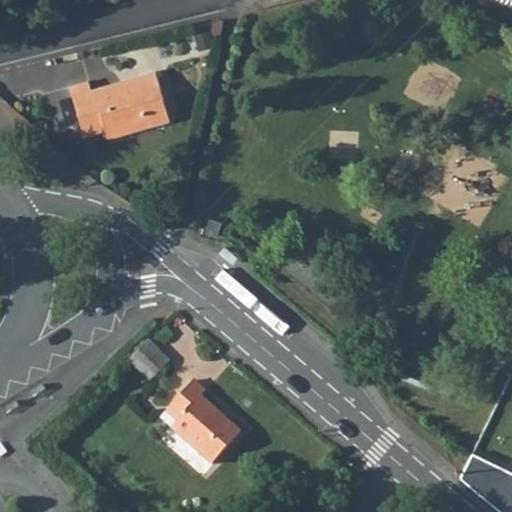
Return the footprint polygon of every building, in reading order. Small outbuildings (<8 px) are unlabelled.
[(89,83),(70,88),(84,139),(107,132),(110,140),(172,122),(158,73),(92,92),(89,83)] [(229,245),(223,252),(236,263),(242,257),(229,245)] [(156,346),(137,365),(160,385),(178,365),(156,346)] [(36,397),(49,389),(45,383),(32,392),(36,397)] [(202,386),(176,417),(187,426),(180,433),(223,469),(250,439),(210,404),(216,397),(202,386)] [(10,414),(23,405),(19,400),(6,408),(10,414)] [(511,474),(466,451),(454,476),(496,511),(510,511),(511,509),(511,474)]
